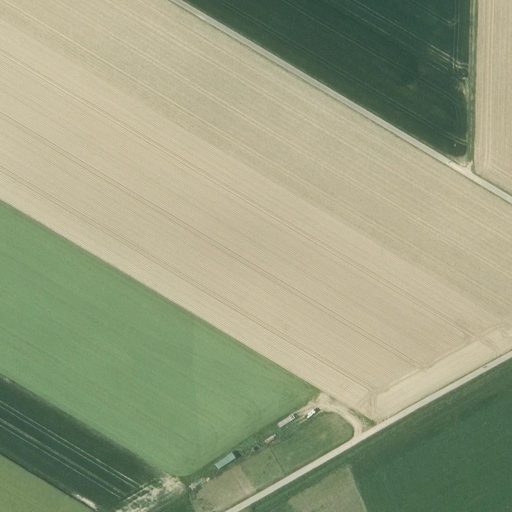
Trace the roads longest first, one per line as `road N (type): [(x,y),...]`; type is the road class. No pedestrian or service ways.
road 1 (track): [(511,201),(173,0)]
road 2 (track): [(511,355),(233,511)]
